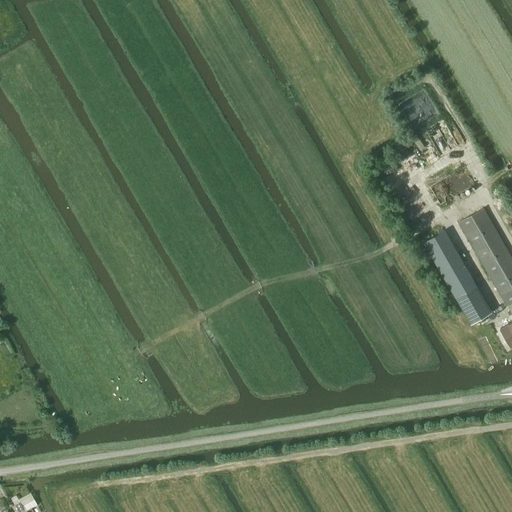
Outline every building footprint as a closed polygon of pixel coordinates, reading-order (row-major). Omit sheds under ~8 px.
[(511,258),(483,208),(458,222),(506,306),(507,306),(511,303),(511,258)] [(450,289),(471,277),(444,231),(423,242),(450,289)] [(471,277),(450,289),(455,298),(476,286),(471,277)] [(491,313),(476,286),(455,298),(457,302),(470,325),(491,313)] [(511,314),(511,321),(499,329),(510,348),(511,347),(511,303),(507,306),(511,314)]
